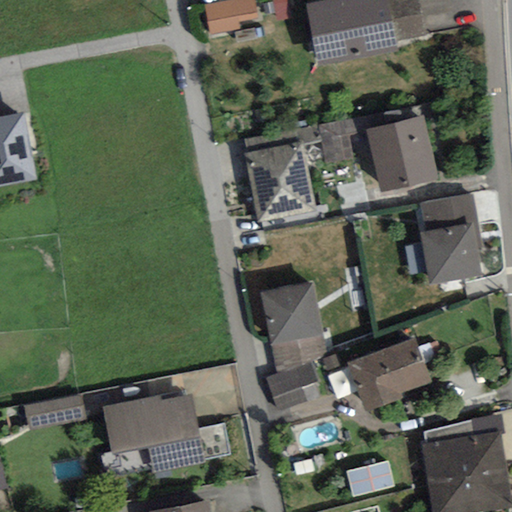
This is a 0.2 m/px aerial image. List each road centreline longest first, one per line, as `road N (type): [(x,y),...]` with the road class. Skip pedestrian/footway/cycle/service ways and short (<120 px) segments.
road 1 (residential): [(276,511),(219,224)]
road 2 (residential): [(511,258),(489,0)]
road 3 (unclassified): [(219,224),(177,0)]
